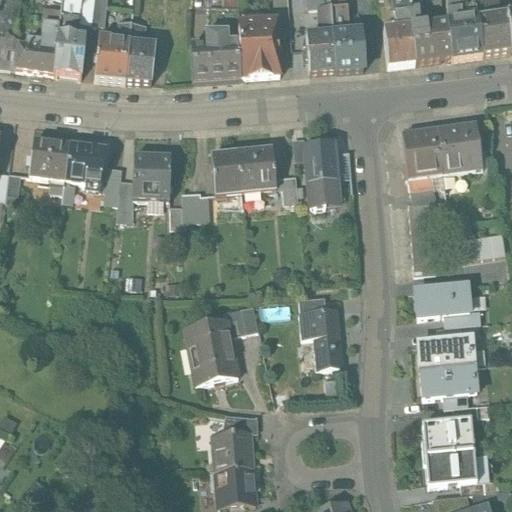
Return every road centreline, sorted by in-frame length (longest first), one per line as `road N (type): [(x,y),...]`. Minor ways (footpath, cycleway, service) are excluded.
road 1 (residential): [(0,101),(129,116),(360,104)]
road 2 (residential): [(360,104),(385,425)]
road 3 (residential): [(389,480),(313,485),(289,464),(295,437),(309,430),(385,425)]
road 4 (residential): [(360,104),(511,85)]
